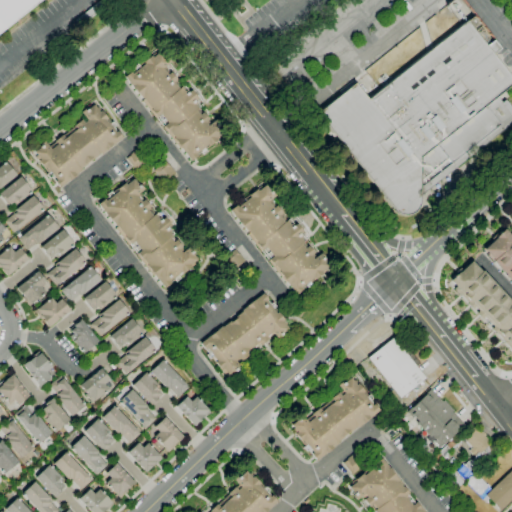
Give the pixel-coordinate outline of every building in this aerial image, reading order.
[(40,0),(0,32),(0,0),(40,0)] [(449,0),(448,2),(475,38),(484,31),(460,0),(449,0)] [(511,122),(419,196),(419,202),(418,203),(418,205),(418,206),(417,207),(416,208),(416,210),(415,211),(414,212),(413,212),(411,213),(410,214),(409,214),(408,215),(406,215),(405,215),(403,215),(402,215),(401,215),(399,214),(398,214),(397,213),(396,212),(395,211),(394,210),(317,113),(354,83),(366,99),(466,21),(486,46),(493,40),(500,48),(492,54),(511,79),(511,83),(496,96),(501,103),(504,100),(511,110),(511,122)] [(190,161),(175,142),(173,143),(161,127),(164,125),(157,116),(156,117),(156,116),(154,118),(140,100),(141,99),(137,93),(136,94),(123,77),(130,72),(131,73),(135,70),(133,67),(137,64),(139,67),(144,64),(143,62),(151,56),(152,57),(159,51),(164,58),(166,56),(170,62),(164,66),(169,73),(170,72),(176,80),(175,80),(181,88),(183,86),(188,92),(191,90),(197,98),(195,100),(200,106),(197,108),(201,113),(202,112),(208,120),(207,121),(209,124),(215,119),(218,123),(217,124),(219,125),(218,126),(223,132),(214,139),(216,141),(209,146),(208,144),(203,148),(206,151),(202,154),(199,151),(195,154),(196,156),(190,161)] [(59,188),(54,181),(51,177),(49,179),(46,175),(47,173),(34,157),(36,155),(33,152),(39,148),(38,147),(41,145),(40,144),(44,141),(50,149),(56,144),(54,141),(62,135),(64,138),(76,129),(73,125),(81,119),(83,122),(86,120),(80,112),(83,109),(84,110),(86,109),(87,110),(93,105),(99,112),(100,111),(107,118),(111,123),(112,122),(115,125),(112,128),(115,132),(117,131),(122,137),(100,154),(99,153),(79,169),(80,170),(59,188)] [(134,171),(125,159),(130,155),(129,154),(137,148),(147,160),(134,171)] [(162,182),(153,170),(165,161),(174,172),(162,182)] [(0,165),(2,164),(1,164),(3,162),(4,163),(5,162),(15,175),(0,187),(0,165)] [(15,206),(12,202),(11,203),(12,204),(10,206),(9,204),(7,206),(3,201),(0,197),(0,191),(19,176),(31,191),(29,193),(30,194),(28,195),(20,200),(21,201),(15,206)] [(164,288),(156,279),(150,272),(148,269),(147,270),(135,254),(137,252),(130,243),(127,245),(114,228),(115,227),(110,221),(97,204),(104,199),(105,201),(109,198),(106,194),(110,191),(113,195),(117,191),(116,189),(124,183),(125,185),(133,179),(138,185),(139,186),(140,185),(143,189),(138,194),(143,200),(144,199),(150,207),(149,207),(154,215),(157,213),(161,219),(164,217),(171,225),(168,227),(173,234),(171,235),(171,236),(174,241),(176,240),(182,247),(180,248),(183,251),(187,248),(190,251),(191,251),(192,253),(191,253),(196,259),(193,262),(194,264),(188,269),(182,273),(181,271),(176,275),(179,279),(175,281),(174,279),(169,283),(170,283),(164,288)] [(295,294),(286,282),(285,283),(267,261),(269,260),(268,259),(269,258),(263,250),(261,251),(261,250),(259,251),(245,232),(229,211),(236,205),(237,207),(241,204),(238,200),(242,197),(245,201),(249,197),(248,196),(256,189),(257,191),(265,185),(269,190),(270,188),(275,195),(270,200),(275,206),(276,205),(282,213),(281,214),(287,221),(289,219),(292,223),(291,223),(293,226),(296,223),(302,232),(300,233),(305,240),(303,242),(306,247),(307,246),(313,254),(312,254),(315,257),(321,252),(324,257),(323,258),(324,259),(328,265),(326,267),(328,269),(322,274),(322,275),(320,277),(319,275),(314,279),(315,280),(310,283),(311,285),(307,288),(306,285),(301,289),(302,289),(295,294)] [(13,233),(3,221),(15,211),(14,210),(31,196),(42,209),(41,210),(42,211),(39,212),(13,233)] [(26,250),(17,239),(44,217),(43,216),(46,214),(57,228),(40,243),(37,245),(35,243),(26,250)] [(57,259),(54,255),(51,258),(50,258),(49,259),(46,254),(45,255),(43,253),(44,252),(41,249),(40,250),(39,248),(61,229),(73,245),(72,246),(72,247),(70,249),(69,248),(63,253),(57,259)] [(511,282),(481,250),(495,237),(503,230),(511,239),(511,282)] [(6,276),(0,269),(0,253),(8,247),(13,252),(18,248),(27,259),(6,276)] [(54,286),(45,274),(57,265),(56,263),(74,249),(84,262),(83,263),(84,264),(82,265),(81,265),(56,284),(57,284),(54,286)] [(232,271),(222,259),(235,249),(244,261),(232,271)] [(448,282),(458,273),(469,262),(511,307),(511,349),(503,340),(494,331),(479,315),(470,305),(461,296),(448,282)] [(68,302),(59,290),(86,269),(85,268),(87,267),(88,267),(89,266),(100,280),(82,294),(79,296),(78,294),(68,302)] [(28,306),(21,297),(22,297),(15,288),(37,271),(46,283),(40,287),(44,292),(42,295),(40,297),(40,296),(35,300),(37,302),(33,305),(32,303),(30,304),(30,305),(28,306)] [(92,311),(88,306),(87,306),(81,299),(104,281),(115,296),(114,298),(114,299),(113,300),(112,299),(104,306),(99,310),(96,307),(92,311)] [(228,376),(225,373),(223,374),(218,368),(219,368),(214,362),(216,361),(212,356),(209,359),(206,355),(209,353),(206,349),(204,350),(199,343),(220,326),(221,327),(229,321),(230,322),(236,318),(235,317),(241,311),(241,310),(262,293),(267,300),(265,301),(269,305),(272,303),(275,307),(272,309),(276,314),(278,312),(284,320),(283,320),(286,324),(285,325),(288,329),(282,334),(280,335),(281,336),(277,340),(271,331),(264,337),(267,340),(259,346),(257,343),(245,352),(248,355),(240,361),(238,358),(235,361),(241,369),(236,372),(235,371),(235,372),(234,371),(228,376)] [(47,328),(45,326),(46,325),(44,322),(43,323),(41,320),(43,319),(42,318),(40,320),(38,317),(39,317),(36,313),(35,314),(33,312),(45,301),(46,299),(47,300),(50,298),(54,303),(59,300),(58,299),(60,298),(69,309),(47,328)] [(98,336),(89,325),(101,315),(99,313),(117,299),(128,313),(127,314),(125,316),(125,315),(98,336)] [(82,353),(81,352),(80,353),(77,348),(74,343),(73,343),(68,337),(72,334),(69,331),(73,328),(72,326),(73,325),(80,320),(79,320),(80,319),(97,342),(82,353)] [(118,348),(114,343),(113,344),(111,341),(112,341),(110,338),(109,339),(108,337),(130,319),(142,334),(140,335),(141,336),(139,337),(138,337),(131,342),(131,343),(125,348),(123,344),(118,348)] [(124,374),(115,363),(127,353),(125,351),(143,337),(154,350),(153,351),(153,352),(151,353),(124,374)] [(398,398),(366,358),(392,338),(424,378),(398,398)] [(38,387),(21,365),(26,362),(32,358),(31,357),(38,351),(47,363),(48,362),(50,364),(49,365),(51,367),(46,372),(50,377),(38,387)] [(177,398),(168,389),(166,390),(149,372),(161,360),(162,361),(163,360),(164,362),(164,363),(188,387),(177,398)] [(91,404),(89,401),(86,397),(85,397),(83,395),(84,394),(81,391),(82,390),(80,387),(79,388),(78,386),(100,368),(109,380),(103,384),(107,390),(104,392),(105,393),(103,395),(103,394),(93,402),(91,404)] [(150,406),(130,385),(144,372),(146,374),(147,373),(149,375),(148,376),(160,388),(157,390),(160,393),(159,394),(160,395),(156,398),(157,399),(155,401),(155,400),(152,403),(152,404),(150,406)] [(18,406),(12,399),(7,403),(5,401),(4,402),(3,400),(3,399),(0,395),(0,385),(1,385),(1,384),(5,380),(4,380),(11,374),(29,397),(18,406)] [(70,416),(54,396),(56,394),(48,385),(60,376),(81,403),(82,402),(84,404),(83,405),(83,406),(70,416)] [(315,460),(310,454),(312,453),(302,440),(300,442),(291,430),(293,429),(290,425),(296,420),(295,419),(300,414),(306,422),(313,417),(310,414),(318,408),(321,411),(332,402),(330,398),(337,392),(340,396),(343,393),(337,385),(342,381),(344,382),(349,378),(353,382),(354,380),(363,392),(362,393),(371,405),(373,404),(378,410),(356,428),(355,426),(349,432),(341,439),(340,439),(335,442),(336,444),(315,460)] [(144,429),(120,404),(119,405),(118,403),(119,402),(118,400),(130,389),(145,406),(144,407),(154,419),(144,429)] [(439,447),(433,441),(434,440),(430,435),(428,437),(415,423),(417,422),(413,418),(412,419),(406,412),(430,389),(442,402),(443,401),(453,411),(451,412),(463,424),(439,447)] [(193,427),(174,407),(185,396),(190,402),(195,397),(209,412),(203,417),(204,418),(202,420),(200,418),(199,419),(200,420),(198,422),(198,421),(195,424),(195,425),(193,427)] [(384,404),(380,399),(384,396),(388,401),(384,404)] [(53,432),(52,430),(52,431),(50,429),(39,415),(43,412),(41,410),(45,406),(43,404),(51,398),(68,420),(53,432)] [(35,443),(34,441),(35,440),(34,438),(33,439),(13,414),(25,405),(32,414),(34,413),(50,433),(38,443),(37,442),(35,443)] [(128,444),(120,435),(118,437),(100,418),(113,406),(113,407),(114,406),(116,408),(115,409),(139,434),(128,444)] [(167,452),(157,441),(156,442),(154,440),(155,440),(152,437),(157,432),(153,427),(163,417),(182,437),(175,443),(174,444),(175,445),(167,452)] [(19,459),(2,438),(4,437),(0,431),(0,424),(8,418),(30,445),(31,444),(32,446),(31,446),(32,448),(19,459)] [(102,452),(82,432),(96,418),(98,420),(98,419),(100,421),(99,422),(106,428),(111,433),(108,436),(111,440),(107,443),(109,445),(102,452)] [(473,457),(467,450),(469,448),(461,439),(474,426),(480,433),(481,432),(485,435),(483,436),(490,443),(479,454),(478,453),(473,457)] [(95,475),(72,450),(71,451),(69,449),(71,448),(69,446),(82,435),(97,452),(95,454),(106,466),(95,475)] [(444,458),(438,452),(455,436),(461,442),(444,458)] [(2,474),(1,472),(0,473),(0,441),(17,462),(2,474)] [(145,473),(126,453),(136,443),(141,448),(146,443),(149,445),(150,445),(151,447),(161,458),(153,466),(152,465),(151,465),(152,466),(145,473)] [(80,490),(71,481),(70,483),(52,464),(64,452),(65,453),(66,452),(68,454),(67,455),(90,479),(80,490)] [(351,475),(342,463),(346,459),(353,453),(363,465),(351,475)] [(372,511),(373,511),(370,506),(368,507),(362,500),(363,499),(361,496),(355,500),(352,496),(353,495),(348,487),(355,481),(354,480),(362,473),(363,475),(375,465),(374,463),(380,458),(388,468),(408,493),(406,494),(413,503),(416,501),(425,511),(372,511)] [(453,467),(448,462),(452,458),(457,463),(453,467)] [(455,472),(467,461),(475,470),(464,481),(455,472)] [(119,498),(109,488),(108,488),(106,486),(104,483),(109,478),(105,473),(115,463),(134,483),(132,485),(132,484),(130,486),(130,487),(127,490),(126,491),(127,491),(125,493),(124,493),(119,498)] [(53,498),(34,477),(47,464),(49,466),(50,465),(52,467),(51,468),(63,480),(60,483),(63,486),(59,489),(60,491),(53,498)] [(511,498),(499,511),(488,500),(484,503),(464,481),(474,472),(490,489),(511,467),(511,498)] [(464,481),(457,487),(446,476),(453,469),(455,472),(464,481)] [(210,511),(209,511),(216,504),(219,507),(230,496),(227,493),(234,487),(236,490),(239,487),(232,480),(238,475),(239,476),(245,471),(251,478),(253,476),(259,483),(258,485),(269,497),(271,495),(276,501),(264,511),(210,511)] [(56,511),(38,511),(24,497),(23,498),(21,495),(22,494),(21,493),(33,482),(49,498),(47,499),(58,511),(56,511)] [(103,511),(89,511),(77,499),(88,489),(93,494),(98,489),(100,492),(101,491),(103,493),(102,494),(111,502),(106,508),(107,509),(103,511)] [(5,511),(3,509),(15,498),(16,499),(17,498),(19,500),(18,501),(29,511),(5,511)]
